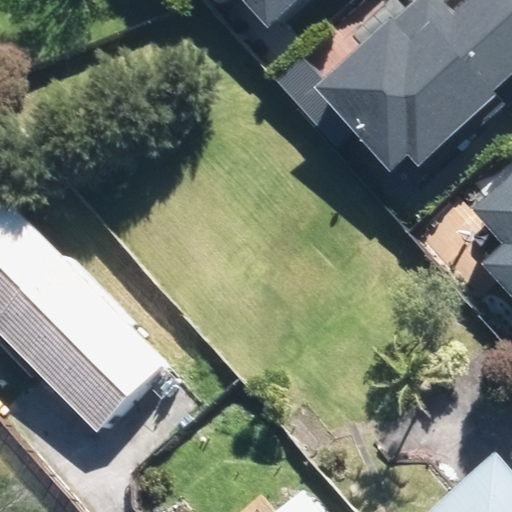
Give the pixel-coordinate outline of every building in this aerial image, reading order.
[(0,0),(0,24),(25,0),(0,0)] [(264,0),(286,24),(312,0),(264,0)] [(511,0),(483,0),(473,9),(465,0),(437,0),(341,82),(419,173),(511,94),(511,0)] [(511,191),(497,205),(511,222),(511,250),(505,256),(511,264),(511,191)] [(0,207),(0,340),(98,437),(165,370),(0,207)] [(510,511),(511,487),(500,474),(459,511),(510,511)] [(308,511),(300,503),(290,511),(308,511)]
